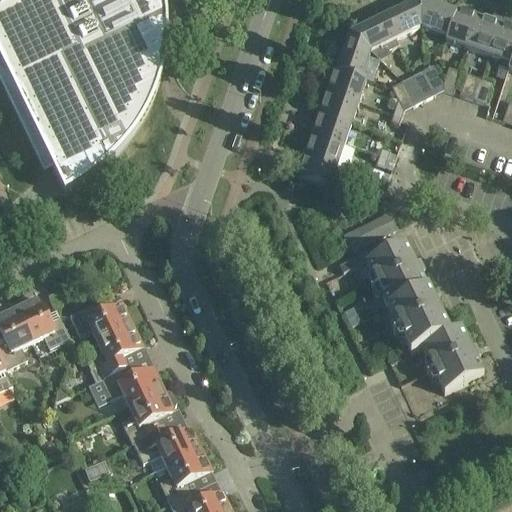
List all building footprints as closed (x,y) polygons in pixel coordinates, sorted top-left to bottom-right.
[(0,0),(0,80),(47,176),(55,172),(62,185),(66,194),(79,185),(95,175),(109,163),(121,150),(130,140),(140,124),(147,110),(153,98),(159,81),(163,65),(164,49),(165,33),(165,17),(162,0),(0,0)] [(420,31),(418,4),(384,21),(395,43),(420,31)] [(454,16),(418,4),(420,31),(446,40),(447,40),(455,17),(454,16)] [(478,20),(455,13),(454,16),(455,17),(447,40),(446,40),(444,45),(467,53),(478,20)] [(490,25),(478,20),(467,53),(489,60),(502,20),(493,17),(490,25)] [(502,20),(489,60),(500,63),(497,70),(507,74),(509,67),(510,67),(511,62),(511,31),(509,31),(511,23),(502,20)] [(395,43),(384,21),(349,38),(369,56),(379,51),(381,53),(388,55),(398,50),(395,43)] [(349,38),(337,74),(337,75),(360,83),(360,82),(369,56),(349,38)] [(423,75),(435,99),(443,94),(445,95),(445,89),(444,86),(443,88),(434,69),(423,75)] [(448,72),(444,86),(445,89),(445,95),(453,98),(460,75),(448,72)] [(326,95),(358,106),(365,84),(360,82),(360,83),(337,75),(337,74),(333,73),(326,95)] [(423,75),(412,80),(424,104),(435,99),(423,75)] [(459,99),(474,104),(481,83),(481,82),(466,77),(459,99)] [(401,86),(414,110),(424,104),(412,80),(401,86)] [(493,86),(481,82),(481,83),(474,104),(485,108),(493,86)] [(393,94),(394,94),(404,115),(414,110),(401,86),(391,91),(393,94)] [(395,114),(393,118),(401,121),(403,115),(404,115),(394,94),(393,94),(398,104),(390,102),(387,111),(395,114)] [(318,117),(350,127),(358,106),(326,95),(318,117)] [(502,126),(511,129),(511,104),(509,104),(502,126)] [(311,138),(343,149),(350,127),(318,117),(311,138)] [(401,121),(393,118),(390,126),(399,128),(401,121)] [(335,171),(342,153),(343,149),(311,138),(303,160),(335,171)] [(381,153),(378,161),(387,164),(389,156),(381,153)] [(328,193),(331,185),(335,171),(303,160),(296,182),(328,193)] [(387,164),(378,161),(375,170),(384,172),(387,164)] [(374,173),(371,182),(380,185),(383,176),(374,173)] [(377,194),(380,185),(371,182),(368,191),(377,194)] [(351,256),(396,234),(388,217),(343,239),(351,256)] [(443,398),(482,379),(474,362),(481,358),(476,347),(469,351),(460,333),(448,338),(441,324),(449,321),(443,310),(436,314),(419,279),(425,275),(419,263),(413,266),(404,248),(405,248),(400,239),(339,269),(344,279),(365,268),(410,359),(421,353),(443,398)] [(64,293),(48,301),(56,317),(64,293)] [(48,328),(36,302),(15,312),(32,348),(43,343),(49,355),(70,345),(59,323),(48,328)] [(96,348),(132,331),(121,309),(97,321),(92,310),(69,321),(80,342),(91,337),(96,348)] [(23,352),(32,348),(15,312),(0,319),(0,338),(5,349),(0,351),(0,367),(4,376),(29,365),(23,352)] [(356,312),(343,318),(350,331),(362,325),(356,312)] [(132,331),(96,348),(102,360),(87,368),(96,387),(101,385),(123,375),(129,372),(125,360),(142,352),(132,331)] [(0,395),(11,391),(4,376),(0,367),(0,395)] [(123,375),(101,385),(111,406),(122,400),(127,412),(163,394),(152,372),(127,384),(123,375)] [(133,449),(153,439),(148,428),(173,416),(172,413),(174,412),(175,408),(175,404),(173,400),(170,397),(166,396),(164,397),(163,394),(127,412),(132,422),(121,426),(132,449),(133,449)] [(165,472),(201,455),(190,433),(182,436),(167,444),(162,434),(153,439),(133,449),(143,469),(149,467),(154,477),(165,472)] [(45,445),(42,450),(42,454),(47,457),(52,456),(55,452),(54,447),(50,444),(45,445)] [(25,455),(31,467),(43,461),(37,449),(25,455)] [(211,476),(201,455),(165,472),(170,482),(159,487),(170,509),(193,498),(187,487),(211,476)] [(193,498),(170,509),(171,511),(228,511),(221,497),(198,508),(193,498)]
